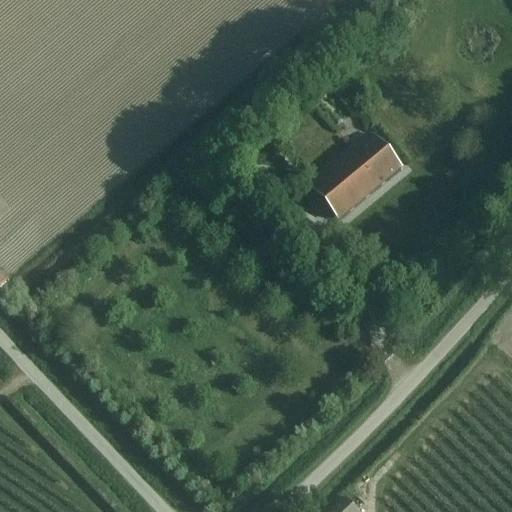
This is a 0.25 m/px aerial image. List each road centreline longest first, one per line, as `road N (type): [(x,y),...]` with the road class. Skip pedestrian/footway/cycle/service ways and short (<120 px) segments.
road 1 (unclassified): [(276,511),(376,419),(511,269)]
road 2 (unclassified): [(164,511),(0,343)]
